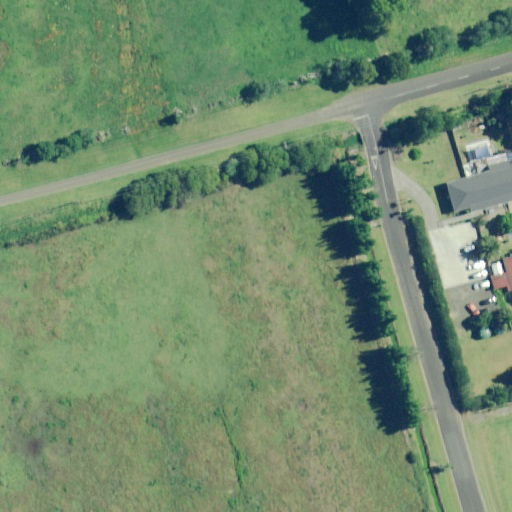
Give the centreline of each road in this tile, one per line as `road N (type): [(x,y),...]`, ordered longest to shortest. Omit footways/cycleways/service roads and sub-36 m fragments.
road 1 (residential): [(363,104),(470,511)]
road 2 (residential): [(363,104),(511,62)]
